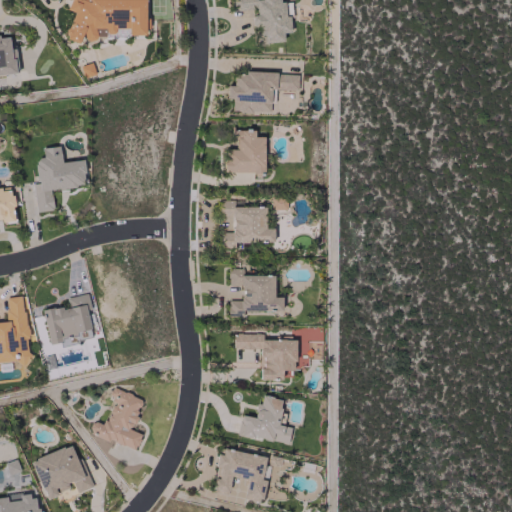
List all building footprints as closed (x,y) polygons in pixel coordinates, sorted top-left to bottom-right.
[(143,0),(68,0),(65,9),(73,12),(65,32),(65,38),(77,43),(80,36),(91,40),(93,40),(95,35),(112,35),(115,27),(119,27),(138,35),(144,35),(143,0)] [(256,44),(282,41),(282,33),(291,32),(288,1),(279,2),(278,0),(234,0),(236,10),(252,9),(256,44)] [(0,76),(15,75),(13,47),(9,47),(8,35),(0,35),(0,76)] [(82,77),(94,74),(90,62),(79,66),(82,77)] [(296,89),(296,73),(233,73),(233,86),(225,85),(225,98),(231,98),(231,112),(268,112),(268,103),(274,103),(274,89),(296,89)] [(224,173),(263,172),(262,136),(253,136),(253,130),(233,130),(233,150),(223,150),(224,173)] [(35,212),(52,210),(50,189),(84,186),(81,159),(60,162),(58,146),(41,147),(42,159),(33,160),(35,183),(32,183),(35,212)] [(0,222),(13,221),(10,188),(0,188),(0,222)] [(285,208),(285,196),(270,197),(270,209),(285,208)] [(272,275),(242,275),(242,268),(227,268),(227,285),(240,285),(240,300),(227,300),(227,316),(241,317),(241,310),(280,310),(280,297),(272,297),(272,275)] [(41,310),(47,341),(90,332),(86,312),(90,311),(86,293),(65,298),(66,305),(41,310)] [(258,349),(258,379),(280,379),(280,370),(293,370),(293,337),(274,337),(274,339),(261,339),(261,333),(232,333),(232,349),(258,349)] [(135,449),(139,433),(131,430),(140,397),(112,389),(108,401),(110,402),(103,425),(91,422),(87,435),(135,449)] [(286,443),(289,426),(277,424),(281,399),(258,395),(254,417),(239,415),(236,434),(286,443)] [(29,460),(44,498),(71,488),(74,494),(92,487),(87,475),(82,477),(69,444),(29,460)] [(261,499),(267,465),(278,467),(280,459),(219,447),(211,490),(227,493),(230,477),(245,479),(242,496),(261,499)] [(3,463),(8,475),(19,470),(15,459),(3,463)] [(0,497),(0,511),(37,511),(36,494),(0,497)]
